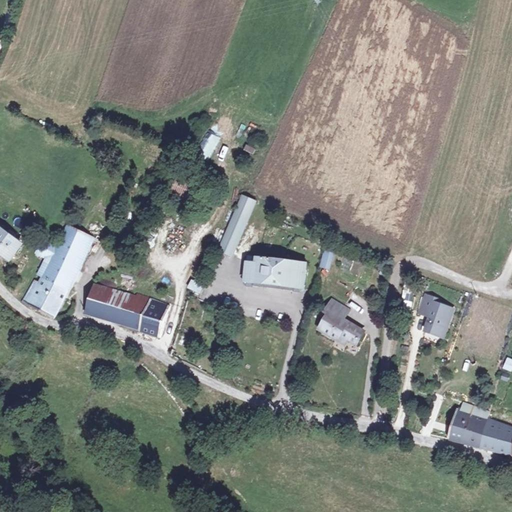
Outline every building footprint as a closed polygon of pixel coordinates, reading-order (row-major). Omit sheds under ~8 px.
[(182,171),(169,199),(198,213),(211,185),(182,171)] [(243,196),(219,250),(232,256),(256,202),(243,196)] [(35,281),(24,302),(55,319),(95,238),(69,226),(61,242),(58,240),(56,245),(44,239),(37,254),(46,259),(39,275),(44,278),(41,284),(35,281)] [(0,228),(0,253),(10,260),(22,244),(0,228)] [(322,267),(329,269),(333,255),(326,252),(322,267)] [(254,287),(257,284),(292,288),(295,292),(301,292),(305,289),(308,264),(282,261),(282,260),(281,259),(275,258),(274,259),(274,260),(248,258),(248,263),(247,263),(245,283),(248,286),(254,287)] [(349,270),(352,261),(343,259),(341,268),(349,270)] [(200,294),(204,285),(190,279),(186,288),(200,294)] [(137,297),(94,285),(87,313),(140,329),(140,331),(161,338),(171,307),(138,294),(137,297)] [(407,296),(403,317),(409,318),(413,297),(407,296)] [(438,300),(427,296),(422,310),(432,314),(426,332),(444,338),(454,310),(437,303),(438,300)] [(347,325),(342,322),(349,311),(333,301),(326,313),(332,316),(329,320),(327,319),(321,330),(338,340),(341,335),(349,340),(357,345),(365,332),(348,322),(347,325)] [(349,340),(341,335),(338,340),(346,345),(349,340)] [(511,372),(511,370),(511,359),(506,357),(502,369),(511,372)] [(490,413),(465,404),(463,411),(489,420),(490,413)] [(481,448),(489,420),(463,411),(458,409),(449,440),(481,448)] [(511,428),(489,420),(481,448),(511,455),(511,428)]
